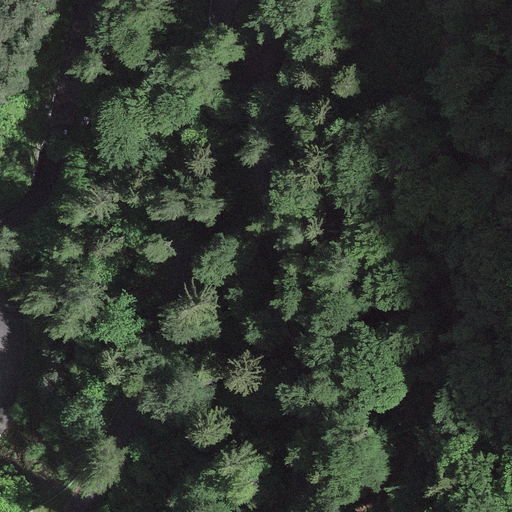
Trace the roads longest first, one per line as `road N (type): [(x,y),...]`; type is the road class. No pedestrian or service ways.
road 1 (unclassified): [(79,511),(129,434),(167,334),(226,0)]
road 2 (unclassified): [(284,0),(287,22),(256,120),(311,377),(308,511)]
road 3 (unclassified): [(402,511),(477,333),(500,141),(511,118)]
